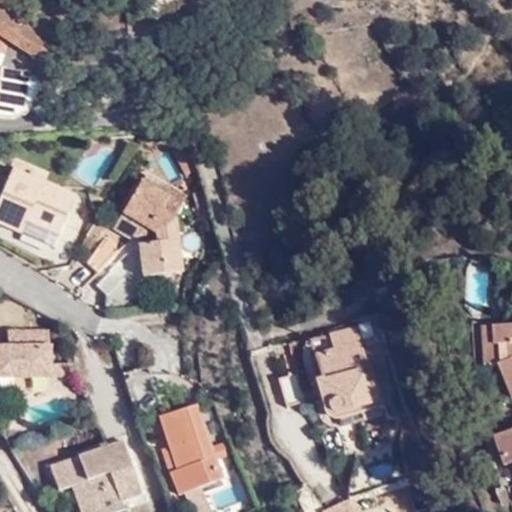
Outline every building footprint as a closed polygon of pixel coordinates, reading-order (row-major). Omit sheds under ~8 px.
[(46,32),(0,0),(0,29),(38,50),(46,32)] [(319,1),(289,8),(293,29),(322,23),(319,1)] [(38,50),(0,29),(0,116),(7,117),(38,50)] [(157,159),(170,177),(183,169),(170,150),(157,159)] [(10,222),(38,235),(57,196),(0,167),(0,168),(0,231),(3,234),(10,222)] [(177,217),(184,202),(168,192),(141,177),(121,217),(150,232),(151,244),(136,244),(138,277),(181,272),(177,217)] [(168,192),(184,202),(189,192),(172,182),(168,192)] [(32,249),(38,235),(10,222),(3,234),(32,249)] [(466,268),(467,299),(487,298),(486,267),(466,268)] [(349,350),(359,346),(350,320),(324,329),(327,341),(310,348),(327,399),(338,404),(374,390),(368,374),(359,378),(349,350)] [(511,323),(499,325),(499,331),(478,332),(477,365),(492,364),(509,399),(511,397),(511,323)] [(0,349),(8,350),(9,331),(0,331),(0,334),(0,349)] [(0,382),(42,385),(64,387),(58,367),(43,366),(45,333),(9,331),(8,350),(0,349),(0,382)] [(368,374),(359,346),(349,350),(359,378),(368,374)] [(291,356),(284,359),(287,369),(275,373),(285,400),(305,395),(291,356)] [(198,407),(159,421),(177,473),(170,476),(177,497),(223,479),(216,460),(233,454),(229,443),(213,449),(198,407)] [(511,420),(487,427),(500,468),(511,465),(511,420)] [(124,438),(47,467),(55,491),(70,487),(80,511),(123,511),(126,511),(123,501),(144,494),(124,438)]
